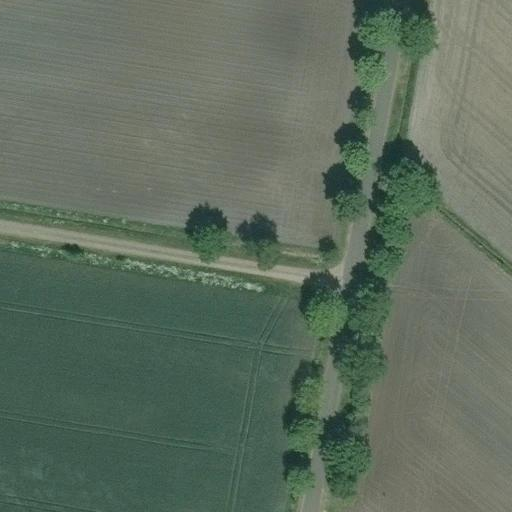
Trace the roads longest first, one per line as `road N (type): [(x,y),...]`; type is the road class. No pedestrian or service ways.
road 1 (unclassified): [(354,290),(0,231)]
road 2 (unclassified): [(354,290),(404,0)]
road 3 (unclassified): [(313,511),(354,290)]
